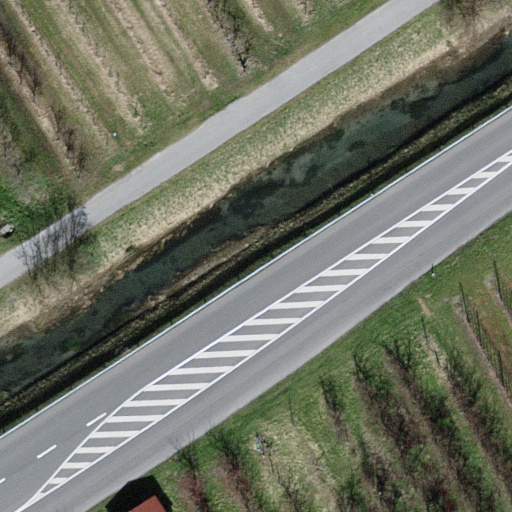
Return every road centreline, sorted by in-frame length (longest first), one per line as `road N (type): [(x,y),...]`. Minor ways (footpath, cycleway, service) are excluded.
road 1 (secondary): [(0,490),(511,151)]
road 2 (unclassified): [(423,0),(0,270)]
